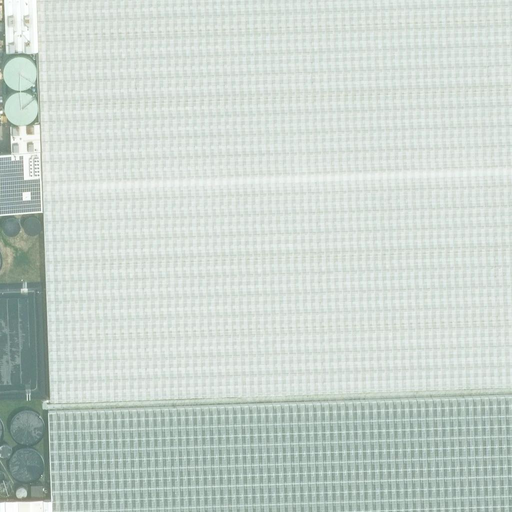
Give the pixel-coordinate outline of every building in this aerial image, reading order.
[(0,212),(44,211),(50,401),(511,384),(511,0),(4,0),(6,52),(38,51),(41,123),(11,124),(12,151),(0,151),(0,212)] [(23,54),(20,53),(16,54),(12,55),(9,57),(7,59),(5,62),(4,65),(3,68),(4,74),(6,79),(9,82),(12,85),(16,86),(20,87),(23,86),(27,85),(30,83),(34,80),(36,76),(37,71),(36,66),(35,62),(32,58),(28,56),(23,54)] [(27,89),(22,88),(18,88),(16,89),(13,91),(10,93),(7,96),(5,101),(5,106),(6,111),(9,116),(12,119),(17,121),(21,122),(25,121),(31,119),(34,116),(37,112),(39,107),(38,102),(36,96),(33,92),(27,89)] [(41,227),(41,226),(41,224),(41,223),(40,222),(39,220),(38,219),(37,218),(35,218),(34,217),(32,217),(31,217),(29,218),(28,218),(27,219),(26,220),(25,222),(24,223),(24,224),(24,226),(24,227),(24,229),(25,230),(26,232),(27,233),(28,233),(29,234),(31,235),(32,235),(34,235),(35,234),(37,233),(38,233),(39,232),(40,230),(41,229),(41,227)] [(20,228),(20,227),(20,225),(20,224),(19,222),(18,221),(17,220),(16,219),(15,219),(13,218),(12,218),(10,218),(9,219),(7,219),(6,220),(5,221),(4,222),(3,224),(3,225),(3,227),(3,228),(3,230),(4,231),(5,232),(6,234),(7,234),(9,235),(10,235),(12,236),(13,235),(15,235),(16,234),(17,234),(18,232),(19,231),(20,230),(20,228)] [(0,511),(511,511),(511,393),(48,410),(50,501),(5,500),(0,500),(0,511)]
